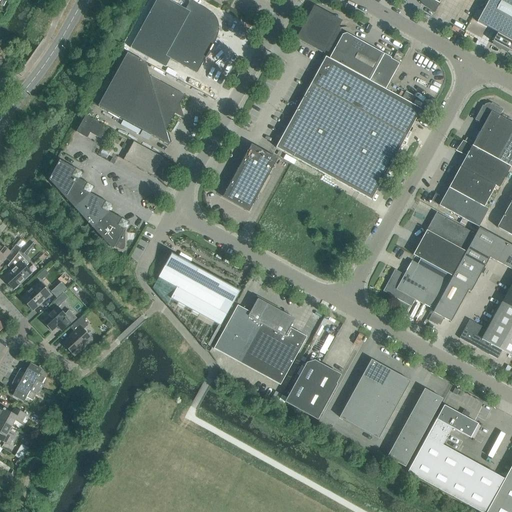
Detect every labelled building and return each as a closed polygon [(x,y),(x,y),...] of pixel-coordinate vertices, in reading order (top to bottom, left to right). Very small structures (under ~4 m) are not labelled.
[(156,0),(130,48),(166,68),(170,59),(197,74),(212,45),(214,46),(216,45),(218,42),(217,40),(216,39),(217,37),(218,35),(218,33),(219,31),(219,30),(219,28),(219,26),(219,24),(218,23),(218,21),(217,19),(216,18),(215,16),(214,15),(213,14),(211,13),(210,11),(208,11),(190,1),(186,10),(168,0),(156,0)] [(434,12),(434,13),(439,5),(441,0),(419,0),(423,4),(426,7),(430,10),(434,12)] [(511,0),(489,0),(477,22),(504,37),(499,46),(511,52),(511,0)] [(326,57),(385,89),(399,64),(391,60),(391,59),(391,58),(346,34),(342,35),(341,34),(338,22),(315,10),(298,42),(326,57)] [(393,58),(399,62),(403,55),(397,52),(393,58)] [(180,105),(185,96),(150,76),(146,63),(127,53),(98,106),(142,130),(151,135),(169,145),(170,145),(166,131),(175,114),(183,118),(184,118),(180,105)] [(385,89),(326,57),(276,148),(371,200),(421,109),(385,89)] [(510,167),(511,168),(511,166),(511,123),(500,116),(503,110),(492,103),(483,106),(475,120),(479,122),(481,130),(472,146),(510,167)] [(90,133),(101,139),(107,128),(86,117),(77,133),(87,139),(90,133)] [(142,130),(140,136),(148,140),(151,135),(142,130)] [(510,167),(472,146),(463,141),(458,151),(467,156),(460,167),(496,186),(499,188),(510,167)] [(125,160),(154,176),(164,158),(134,142),(125,160)] [(223,197),(249,212),(278,159),(251,145),(223,197)] [(60,161),(49,180),(67,200),(78,179),(79,179),(82,173),(60,161)] [(460,167),(454,178),(490,197),(496,186),(460,167)] [(484,208),(489,200),(490,197),(454,178),(449,188),(484,208)] [(93,187),(79,179),(78,179),(67,200),(79,214),(90,194),(93,187)] [(484,208),(449,188),(443,199),(435,194),(431,201),(479,227),(488,210),(484,208)] [(90,194),(79,214),(97,233),(108,212),(112,206),(90,194)] [(108,212),(97,233),(111,248),(113,249),(114,247),(120,250),(122,250),(124,249),(125,247),(125,227),(128,223),(108,212)] [(436,213),(427,231),(465,252),(475,234),(436,213)] [(511,219),(504,215),(500,221),(497,228),(511,236),(511,219)] [(511,270),(511,284),(487,330),(469,320),(459,339),(497,360),(502,351),(511,356),(511,246),(479,228),(428,321),(437,326),(440,320),(442,321),(444,318),(451,322),(468,291),(471,292),(490,258),(511,270)] [(420,243),(459,264),(465,252),(427,231),(426,231),(420,243)] [(21,249),(20,251),(25,255),(34,244),(30,240),(21,249)] [(413,255),(452,277),(459,264),(420,243),(413,255)] [(0,264),(10,253),(0,244),(0,264)] [(16,245),(10,253),(15,257),(19,253),(20,251),(21,249),(16,245)] [(12,271),(3,279),(13,290),(31,274),(24,266),(28,263),(19,253),(15,257),(8,266),(12,271)] [(239,292),(171,254),(158,278),(177,288),(171,299),(220,326),(239,292)] [(383,291),(411,307),(415,300),(433,310),(449,282),(412,261),(404,275),(395,270),(391,278),(393,279),(391,282),(389,281),(383,291)] [(21,299),(33,311),(51,295),(39,282),(21,299)] [(51,292),(56,298),(67,289),(61,283),(51,292)] [(64,293),(54,303),(58,307),(68,298),(64,293)] [(295,319),(264,303),(257,299),(249,312),(237,305),(213,349),(280,385),(307,337),(290,328),(295,319)] [(42,321),(52,332),(61,324),(65,328),(61,331),(62,332),(76,318),(69,311),(65,315),(57,307),(42,321)] [(64,344),(74,356),(83,349),(81,347),(83,345),(84,346),(91,339),(83,330),(88,325),(81,318),(70,328),(74,332),(67,339),(68,340),(64,344)] [(338,416),(377,438),(410,381),(371,359),(338,416)] [(284,402),(316,420),(336,384),(335,384),(340,375),(313,360),(305,363),(284,402)] [(19,372),(16,377),(41,391),(44,385),(41,383),(39,375),(42,370),(30,364),(27,369),(19,372)] [(38,396),(41,391),(16,377),(13,382),(16,390),(13,396),(24,402),(27,397),(35,394),(38,396)] [(423,389),(385,456),(403,466),(441,399),(423,389)] [(0,406),(0,420),(11,427),(15,421),(21,424),(26,414),(15,408),(12,413),(0,406)] [(436,420),(452,428),(472,439),(479,425),(444,406),(436,420)] [(8,433),(11,427),(0,420),(0,434),(0,435),(0,441),(9,446),(14,436),(8,433)] [(511,511),(511,465),(505,479),(443,445),(452,428),(436,420),(407,472),(479,511),(511,511)] [(18,451),(15,457),(22,462),(25,455),(18,451)]
